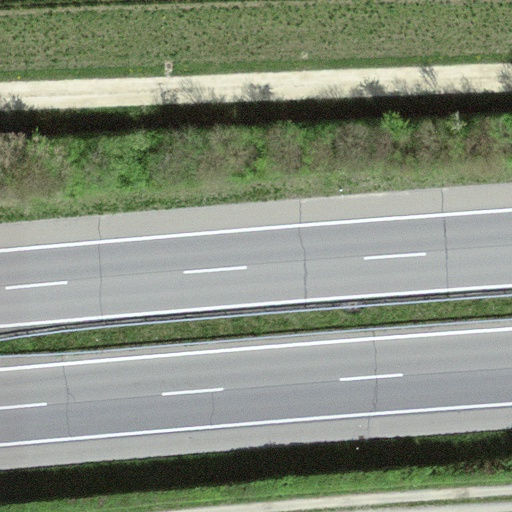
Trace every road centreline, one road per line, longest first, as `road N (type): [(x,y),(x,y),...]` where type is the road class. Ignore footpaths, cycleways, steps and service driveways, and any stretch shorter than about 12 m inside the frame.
road 1 (motorway): [(0,408),(511,367)]
road 2 (motorway): [(511,248),(0,286)]
road 3 (track): [(0,97),(511,81)]
road 4 (track): [(347,511),(511,500)]
